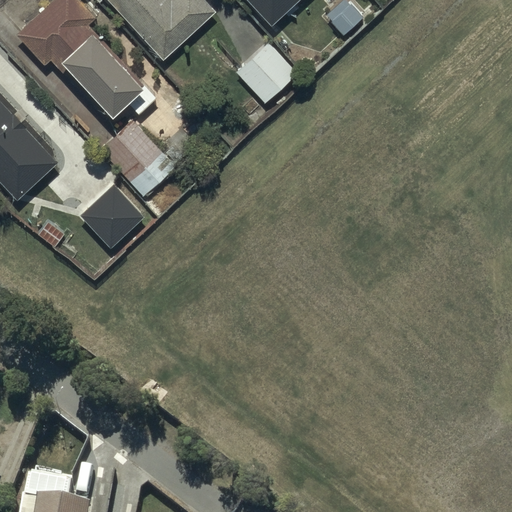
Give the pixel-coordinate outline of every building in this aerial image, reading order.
[(86,0),(45,0),(16,27),(44,58),(51,52),(57,60),(65,53),(112,104),(124,93),(138,108),(156,91),(89,18),(97,11),(86,0)] [(114,0),(163,53),(206,14),(209,18),(215,13),(210,8),(215,5),(210,0),(114,0)] [(246,0),(270,26),(298,0),(246,0)] [(359,13),(347,0),(345,0),(327,17),(339,31),(359,13)] [(296,67),(267,35),(234,66),(263,97),(296,67)] [(61,161),(0,95),(0,181),(18,201),(61,161)] [(175,160),(131,114),(99,144),(143,190),(146,188),(148,190),(174,165),(172,163),(175,160)] [(198,203),(228,175),(218,163),(187,191),(198,203)] [(144,215),(114,183),(79,215),(109,247),(144,215)] [(99,272),(110,285),(137,260),(140,263),(167,238),(165,235),(179,221),(167,208),(152,221),(150,219),(123,244),(126,248),(99,272)] [(45,236),(32,253),(65,280),(60,286),(74,298),(92,276),(45,236)] [(26,494),(22,511),(88,511),(90,505),(26,494)]
